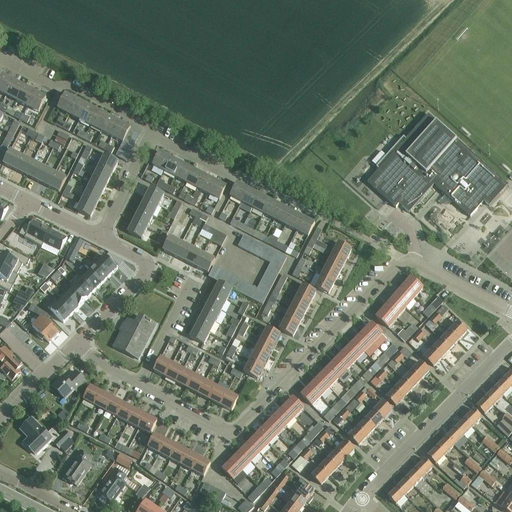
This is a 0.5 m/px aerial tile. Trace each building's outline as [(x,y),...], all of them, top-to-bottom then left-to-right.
[(0,80),(0,93),(6,96),(14,82),(3,76),(0,81),(0,80)] [(14,82),(6,96),(17,102),(24,87),(14,82)] [(24,87),(17,102),(27,107),(35,93),(24,87)] [(35,93),(27,107),(38,113),(42,106),(46,99),(35,93)] [(58,110),(69,115),(77,101),(66,95),(62,102),(58,110)] [(77,101),(69,115),(80,121),(87,106),(77,101)] [(2,104),(0,108),(0,110),(6,114),(10,115),(12,112),(8,110),(9,108),(2,104)] [(87,106),(80,121),(90,126),(98,112),(87,106)] [(14,118),(20,121),(23,115),(17,112),(14,118)] [(98,112),(90,126),(101,132),(109,118),(98,112)] [(23,115),(20,121),(27,125),(30,119),(23,115)] [(379,170),(367,184),(386,202),(395,210),(399,206),(408,214),(409,213),(434,186),(470,219),(484,203),(489,208),(508,187),(470,153),(428,115),(402,145),(400,143),(377,168),(379,170)] [(109,118),(101,132),(112,138),(120,123),(109,118)] [(58,120),(55,126),(62,129),(65,123),(58,120)] [(14,123),(8,134),(14,137),(20,126),(14,123)] [(65,123),(62,129),(69,133),(72,127),(65,123)] [(120,123),(112,138),(123,143),(124,141),(127,136),(130,130),(131,129),(120,123)] [(130,130),(127,136),(137,141),(140,135),(130,130)] [(77,137),(83,140),(86,135),(80,131),(77,137)] [(31,138),(36,140),(35,142),(41,145),(45,139),(39,136),(39,135),(34,133),(31,138)] [(57,137),(66,142),(69,137),(59,133),(57,137)] [(9,148),(14,137),(8,134),(2,145),(9,148)] [(86,135),(83,140),(90,144),(93,138),(86,135)] [(127,136),(124,141),(134,146),(137,141),(127,136)] [(54,142),(64,147),(66,142),(57,138),(54,142)] [(123,143),(121,146),(131,151),(134,146),(124,141),(123,143)] [(98,148),(105,151),(108,146),(101,142),(98,148)] [(108,146),(105,151),(111,155),(114,149),(108,146)] [(121,146),(119,152),(129,157),(131,151),(121,146)] [(4,165),(15,171),(22,157),(11,151),(4,165)] [(118,153),(116,157),(126,162),(129,157),(119,152),(118,153)] [(153,167),(164,173),(171,159),(160,153),(154,164),(153,167)] [(104,156),(99,168),(112,174),(118,163),(104,156)] [(22,157),(15,171),(26,176),(33,162),(22,157)] [(171,159),(164,173),(175,178),(182,165),(171,159)] [(33,162),(26,176),(37,182),(44,168),(33,162)] [(78,165),(75,170),(81,173),(84,167),(78,165)] [(182,165),(175,178),(186,184),(193,171),(182,165)] [(44,168),(37,182),(48,187),(55,174),(44,168)] [(99,168),(93,179),(107,185),(112,174),(99,168)] [(193,171),(186,184),(197,190),(204,176),(193,171)] [(55,174),(48,187),(60,193),(67,179),(55,174)] [(204,176),(197,190),(208,196),(215,182),(204,176)] [(93,179),(88,190),(101,196),(107,185),(93,179)] [(215,182),(208,196),(219,202),(226,188),(215,182)] [(237,184),(230,198),(242,204),(249,190),(237,184)] [(162,190),(167,193),(170,188),(164,185),(162,190)] [(170,188),(167,193),(173,196),(176,191),(170,188)] [(151,189),(145,200),(159,207),(165,196),(151,189)] [(88,190),(82,201),(96,207),(101,196),(88,190)] [(249,190),(242,204),(253,209),(260,195),(249,190)] [(260,195),(253,209),(264,215),(271,201),(260,195)] [(184,202),(190,205),(192,199),(187,196),(184,202)] [(192,199),(190,205),(195,208),(198,202),(192,199)] [(145,200),(139,211),(153,218),(159,207),(145,200)] [(90,219),(96,207),(82,201),(77,212),(79,213),(90,219)] [(271,201),(264,215),(275,221),(282,207),(271,201)] [(0,204),(0,221),(1,222),(2,222),(8,209),(0,204)] [(186,207),(177,225),(182,227),(191,209),(186,207)] [(282,207),(275,221),(286,226),(293,213),(282,207)] [(209,208),(206,213),(212,216),(215,211),(209,208)] [(139,211),(134,222),(148,229),(153,218),(139,211)] [(195,218),(206,224),(208,219),(204,217),(197,213),(195,218)] [(293,213),(286,226),(297,232),(304,218),(293,213)] [(222,214),(219,220),(225,223),(227,217),(222,214)] [(304,218),(297,232),(308,238),(315,224),(304,218)] [(230,225),(236,228),(241,231),(244,226),(233,220),(230,225)] [(23,229),(19,236),(24,238),(24,239),(25,239),(41,247),(42,248),(44,244),(43,244),(50,231),(33,222),(34,222),(33,222),(30,228),(25,225),(23,229)] [(142,240),(148,229),(134,222),(128,233),(130,235),(142,240)] [(241,231),(247,234),(252,237),(255,232),(244,226),(241,231)] [(317,229),(310,243),(315,246),(322,232),(317,229)] [(42,248),(41,250),(57,258),(58,257),(63,260),(69,249),(64,246),(67,240),(67,239),(66,239),(50,231),(43,244),(44,244),(42,248)] [(252,237),(258,240),(263,242),(266,237),(260,235),(255,232),(252,237)] [(244,237),(238,248),(243,250),(249,239),(244,237)] [(263,242),(274,248),(277,243),(279,240),(272,237),(268,238),(266,237),(263,242)] [(164,251),(175,257),(182,244),(170,238),(164,251)] [(249,239),(243,250),(249,253),(254,242),(249,239)] [(77,240),(72,250),(78,253),(83,243),(77,240)] [(254,242),(249,253),(254,256),(260,245),(254,242)] [(274,248),(285,254),(288,249),(277,243),(274,248)] [(310,243),(304,254),(309,257),(313,249),(314,246),(315,246),(310,243)] [(182,244),(175,257),(186,263),(193,249),(182,244)] [(339,244),(333,255),(346,262),(352,251),(339,244)] [(260,245),(254,256),(260,259),(265,248),(260,245)] [(265,248),(260,259),(265,261),(271,251),(265,248)] [(193,249),(186,263),(197,268),(204,255),(193,249)] [(299,255),(288,249),(285,254),(297,260),(299,255)] [(72,250),(68,257),(74,260),(78,253),(72,250)] [(271,251),(265,261),(270,264),(276,254),(271,251)] [(0,260),(0,266),(2,267),(17,275),(23,265),(27,267),(30,261),(21,257),(17,255),(14,260),(10,258),(3,254),(3,255),(0,260)] [(270,264),(268,269),(278,275),(287,259),(279,255),(276,254),(270,264)] [(204,255),(197,268),(208,274),(215,261),(204,255)] [(333,255),(327,266),(340,273),(346,262),(333,255)] [(105,258),(97,266),(110,278),(117,271),(117,270),(116,269),(117,267),(113,263),(112,265),(105,258),(104,258),(105,258)] [(96,264),(88,271),(102,285),(110,278),(97,266),(96,264)] [(298,280),(303,268),(298,265),(292,277),(298,280)] [(0,279),(1,280),(0,281),(0,287),(1,288),(10,293),(18,277),(17,276),(17,275),(2,267),(0,266),(0,279)] [(327,266),(321,277),(334,284),(340,273),(327,266)] [(214,267),(209,278),(212,280),(214,281),(220,270),(214,267)] [(265,275),(276,280),(278,275),(268,269),(265,275)] [(220,270),(214,281),(219,284),(225,273),(220,270)] [(81,279),(80,280),(81,282),(82,281),(94,293),(102,285),(88,271),(81,279)] [(225,273),(219,284),(225,287),(230,276),(225,273)] [(262,280),(273,285),(276,280),(265,275),(262,280)] [(230,276),(225,287),(230,289),(236,279),(230,276)] [(282,276),(276,287),(282,290),(288,278),(282,276)] [(315,289),(323,293),(328,295),(334,284),(321,277),(315,289)] [(236,279),(230,289),(235,292),(236,292),(241,281),(236,279)] [(260,285),(270,290),(273,285),(262,280),(260,285)] [(402,290),(414,300),(423,290),(410,280),(402,290)] [(81,282),(74,288),(87,301),(94,293),(82,281),(81,282)] [(241,281),(236,292),(241,295),(247,284),(241,281)] [(219,284),(213,295),(227,302),(233,291),(229,289),(222,285),(219,284)] [(247,284),(241,295),(247,298),(252,287),(247,284)] [(257,290),(252,301),(256,302),(262,306),(270,290),(260,285),(257,290)] [(73,287),(65,295),(66,297),(67,296),(79,308),(87,301),(74,288),(73,287)] [(252,287),(247,298),(252,301),(257,290),(252,287)] [(276,287),(271,298),(276,301),(282,290),(276,287)] [(303,287),(297,298),(310,305),(316,294),(303,287)] [(393,299),(405,310),(414,300),(402,290),(393,299)] [(213,295),(208,306),(221,313),(227,302),(213,295)] [(59,304),(71,316),(79,308),(67,296),(66,297),(59,304)] [(271,298),(265,309),(270,312),(276,301),(271,298)] [(297,298),(291,309),(304,316),(310,305),(297,298)] [(385,309),(397,320),(405,310),(393,299),(385,309)] [(426,311),(431,316),(443,304),(438,299),(426,311)] [(56,300),(48,309),(53,314),(63,324),(64,324),(71,316),(59,304),(56,300)] [(244,303),(241,309),(246,312),(249,306),(244,303)] [(208,306),(202,317),(215,324),(221,313),(208,306)] [(444,307),(433,318),(438,323),(448,312),(444,307)] [(245,313),(246,312),(241,309),(238,315),(243,318),(245,313)] [(291,309),(285,320),(299,327),(304,316),(291,309)] [(376,319),(388,330),(397,320),(385,309),(376,319)] [(202,317),(196,328),(210,335),(215,324),(202,317)] [(50,344),(59,335),(42,318),(33,327),(39,334),(37,336),(42,341),(44,339),(50,344)] [(139,361),(157,326),(140,318),(137,325),(129,321),(126,325),(125,324),(121,332),(123,333),(115,348),(139,361)] [(431,329),(438,323),(433,318),(427,325),(431,329)] [(232,326),(229,331),(235,334),(240,323),(233,319),(230,325),(232,326)] [(285,320),(280,331),(293,338),(299,327),(285,320)] [(457,324),(449,333),(458,342),(467,333),(464,330),(457,324)] [(371,325),(362,334),(373,345),(378,350),(387,341),(382,336),(371,325)] [(413,325),(408,330),(413,335),(418,330),(413,325)] [(204,346),(210,335),(196,328),(190,339),(196,342),(204,346)] [(267,329),(262,341),(275,348),(281,336),(267,329)] [(405,344),(413,335),(408,330),(405,333),(403,332),(398,337),(405,344)] [(232,340),(235,334),(229,331),(226,337),(232,340)] [(441,342),(450,350),(458,342),(449,333),(441,342)] [(362,334),(353,343),(364,354),(368,350),(373,355),(378,350),(373,345),(362,334)] [(419,343),(422,340),(417,335),(414,338),(419,343)] [(262,341),(256,351),(269,358),(275,348),(262,341)] [(433,350),(442,359),(450,350),(441,342),(433,350)] [(345,352),(356,363),(364,354),(353,343),(345,352)] [(393,346),(384,355),(389,360),(398,351),(393,346)] [(220,348),(216,357),(221,360),(226,350),(220,348)] [(21,375),(18,372),(23,367),(4,349),(0,354),(0,363),(0,372),(1,373),(0,373),(0,380),(2,382),(4,382),(7,379),(12,384),(18,377),(21,375)] [(404,349),(396,358),(401,362),(404,359),(407,361),(412,356),(404,349)] [(433,368),(442,359),(433,350),(424,359),(433,368)] [(256,351),(250,362),(264,369),(269,358),(256,351)] [(336,361),(347,372),(356,363),(345,352),(336,361)] [(384,355),(375,364),(381,369),(389,360),(384,355)] [(393,371),(401,362),(396,358),(388,366),(393,371)] [(161,359),(154,372),(166,378),(173,365),(161,359)] [(327,370),(338,381),(347,372),(336,361),(327,370)] [(258,381),(264,369),(250,362),(244,374),(250,377),(258,381)] [(72,364),(63,371),(66,374),(70,370),(71,372),(75,368),(72,364)] [(375,364),(367,374),(372,378),(381,369),(375,364)] [(420,364),(411,373),(421,382),(429,373),(420,364)] [(173,365),(166,378),(177,384),(184,371),(173,365)] [(386,368),(379,375),(384,380),(390,373),(386,368)] [(319,379),(330,390),(338,381),(327,370),(319,379)] [(184,371),(177,384),(188,390),(195,376),(184,371)] [(76,393),(86,383),(76,373),(67,382),(63,379),(59,383),(53,388),(64,400),(65,401),(75,392),(76,393)] [(403,381),(412,390),(421,382),(411,373),(403,381)] [(367,374),(358,383),(364,387),(372,378),(367,374)] [(378,386),(384,380),(379,375),(374,382),(378,386)] [(195,376),(188,390),(199,395),(206,382),(195,376)] [(310,388),(321,399),(330,390),(319,379),(310,388)] [(511,387),(504,380),(495,390),(503,397),(511,388),(511,387)] [(395,390),(404,399),(412,390),(403,381),(395,390)] [(206,382),(199,395),(210,401),(216,388),(206,382)] [(358,383),(350,392),(355,397),(364,387),(358,383)] [(383,395),(387,399),(386,399),(396,408),(404,399),(395,390),(392,387),(391,387),(383,395)] [(84,401),(96,407),(102,394),(91,388),(84,401)] [(216,388),(210,401),(221,407),(227,394),(216,388)] [(312,408),(321,399),(310,388),(301,397),(312,408)] [(495,390),(486,399),(494,407),(503,397),(495,390)] [(367,394),(373,400),(376,397),(370,391),(367,394)] [(350,392),(341,401),(346,406),(355,397),(350,392)] [(102,394),(96,407),(106,413),(113,400),(102,394)] [(227,394),(221,407),(232,413),(239,399),(227,394)] [(358,397),(363,402),(366,398),(362,394),(358,397)] [(284,409),(295,419),(304,410),(293,399),(284,409)] [(486,399),(477,408),(485,416),(494,407),(486,399)] [(113,400),(106,413),(117,419),(124,405),(113,400)] [(341,401),(333,410),(338,415),(346,406),(341,401)] [(370,409),(383,421),(392,412),(383,404),(378,408),(374,405),(370,409)] [(124,405),(117,419),(128,424),(135,411),(124,405)] [(275,417),(286,428),(295,419),(284,409),(275,417)] [(367,412),(362,417),(366,421),(375,430),(383,421),(370,409),(367,412)] [(330,424),(338,415),(333,410),(324,419),(330,424)] [(65,411),(58,417),(63,422),(69,416),(65,411)] [(135,411),(128,424),(139,430),(146,417),(135,411)] [(474,411),(464,421),(472,429),(482,419),(474,411)] [(338,428),(347,419),(342,414),(334,423),(338,428)] [(503,421),(511,429),(511,419),(507,415),(505,416),(502,420),(503,421)] [(146,417),(139,430),(151,436),(157,423),(146,417)] [(266,426),(277,437),(286,428),(275,417),(266,426)] [(74,445),(70,440),(71,438),(66,433),(60,438),(53,431),(48,436),(32,420),(21,432),(27,438),(32,443),(27,447),(36,456),(51,441),(60,450),(61,449),(66,454),(66,453),(74,445)] [(358,430),(367,438),(375,430),(366,421),(358,430)] [(464,421),(455,430),(463,438),(472,429),(464,421)] [(507,439),(511,433),(511,429),(503,421),(497,428),(507,439)] [(77,430),(82,433),(85,427),(80,424),(77,430)] [(319,425),(310,434),(315,439),(324,430),(319,425)] [(258,435),(269,446),(277,437),(266,426),(258,435)] [(359,447),(367,438),(358,430),(350,439),(359,447)] [(455,430),(446,439),(454,447),(463,438),(455,430)] [(324,433),(319,438),(324,443),(329,438),(324,433)] [(310,434),(301,443),(307,448),(315,439),(310,434)] [(249,444),(260,455),(269,446),(258,435),(249,444)] [(148,449),(160,455),(167,442),(155,436),(148,449)] [(320,448),(324,443),(319,438),(314,443),(320,448)] [(446,439),(437,449),(445,456),(454,447),(446,439)] [(484,441),(497,452),(499,449),(487,439),(484,441)] [(495,455),(497,452),(484,441),(482,444),(495,455)] [(167,442),(160,455),(171,461),(178,447),(167,442)] [(301,443),(293,452),(298,457),(307,448),(301,443)] [(345,443),(336,452),(346,461),(354,452),(345,443)] [(240,453),(251,464),(260,455),(249,444),(240,453)] [(178,447),(171,461),(182,466),(189,453),(178,447)] [(436,466),(445,456),(437,449),(428,458),(436,466)] [(304,454),(309,459),(312,455),(307,451),(304,454)] [(497,457),(510,467),(510,466),(511,463),(511,459),(501,451),(497,456),(497,457)] [(77,488),(92,468),(88,465),(92,460),(80,452),(75,460),(77,461),(64,479),(77,488)] [(117,457),(109,452),(105,457),(113,462),(117,457)] [(293,452),(284,461),(290,466),(298,457),(293,452)] [(328,461),(337,469),(346,461),(336,452),(328,461)] [(189,453),(182,466),(193,472),(200,458),(189,453)] [(240,453),(232,462),(243,472),(247,477),(255,469),(250,464),(251,464),(240,453)] [(301,468),(309,459),(304,454),(295,463),(292,467),(299,475),(303,470),(301,468)] [(200,458),(193,472),(204,478),(211,464),(200,458)] [(464,465),(477,476),(482,470),(469,460),(464,465)] [(494,460),(490,465),(495,470),(499,465),(497,462),(494,460)] [(284,461),(280,465),(285,470),(290,466),(284,461)] [(320,469),(329,478),(337,469),(328,461),(320,469)] [(425,461),(416,471),(423,479),(433,469),(425,461)] [(232,462),(223,471),(232,480),(238,486),(247,477),(243,472),(232,462)] [(144,470),(149,473),(152,468),(147,464),(144,470)] [(452,469),(462,477),(463,476),(465,474),(455,466),(452,469)] [(321,487),(329,478),(320,469),(312,478),(321,487)] [(112,506),(126,486),(122,483),(126,477),(115,470),(110,477),(112,479),(109,482),(99,496),(112,506)] [(276,470),(272,474),(277,479),(281,475),(276,470)] [(416,471),(406,480),(414,488),(420,494),(429,484),(423,479),(416,471)] [(290,472),(286,477),(291,481),(295,476),(290,472)] [(479,478),(484,481),(492,488),(494,486),(496,483),(484,472),(479,478)] [(284,477),(279,483),(284,487),(289,480),(284,477)] [(472,482),(465,477),(461,482),(461,483),(458,486),(464,492),(472,482)] [(476,491),(484,481),(479,478),(471,487),(476,491)] [(267,479),(259,488),(264,493),(273,484),(267,479)] [(297,490),(294,494),(296,496),(307,504),(308,505),(312,500),(311,498),(314,494),(312,493),(314,490),(300,480),(298,483),(294,488),(297,490)] [(406,480),(397,489),(405,497),(414,488),(406,480)] [(279,493),(284,487),(279,483),(275,489),(279,493)] [(200,493),(205,496),(210,487),(205,484),(200,493)] [(443,491),(455,502),(460,496),(447,485),(443,491)] [(210,487),(205,496),(211,499),(216,490),(210,487)] [(166,488),(162,494),(167,498),(171,492),(166,488)] [(254,504),(264,493),(259,488),(248,499),(254,504)] [(396,507),(397,506),(405,497),(397,489),(388,499),(396,507)] [(216,490),(211,499),(216,502),(221,492),(216,490)] [(171,492),(167,498),(171,501),(175,495),(171,492)] [(221,492),(216,502),(221,504),(226,495),(221,492)] [(504,494),(496,505),(502,509),(506,511),(511,511),(511,500),(510,499),(504,494)] [(269,496),(264,503),(269,507),(274,500),(269,496)] [(296,496),(289,506),(297,511),(300,511),(307,504),(296,496)] [(471,511),(475,508),(474,507),(462,498),(457,503),(468,511),(471,511)] [(445,501),(438,507),(443,511),(450,506),(445,501)] [(243,506),(248,511),(250,511),(254,509),(247,502),(243,506)] [(140,511),(156,511),(158,511),(147,503),(140,511)] [(263,511),(265,511),(269,507),(264,503),(259,509),(263,511)] [(285,503),(281,508),(285,511),(284,511),(297,511),(289,506),(285,503)]
